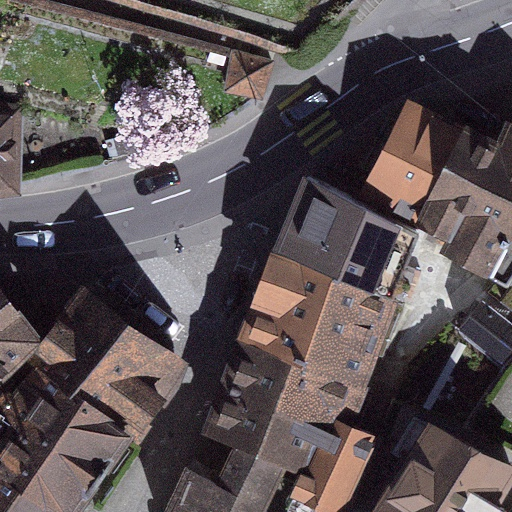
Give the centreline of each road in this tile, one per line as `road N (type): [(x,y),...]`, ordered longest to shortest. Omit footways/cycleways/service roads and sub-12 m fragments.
road 1 (residential): [(136,511),(270,151)]
road 2 (secondary): [(0,226),(69,222),(199,189),(270,151)]
road 3 (secondary): [(270,151),(398,63)]
road 4 (secondary): [(398,63),(511,15)]
